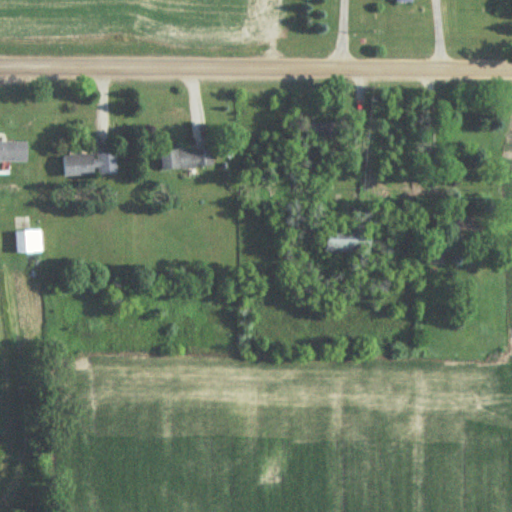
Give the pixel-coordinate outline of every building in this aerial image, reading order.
[(305,141),(330,141),(330,123),(305,123),(305,141)] [(160,172),(211,169),(210,149),(159,153),(160,172)] [(115,177),(114,150),(94,150),(94,156),(62,157),(62,178),(115,177)] [(449,250),(483,251),(484,220),(450,219),(449,250)] [(14,254),(39,254),(39,232),(14,232),(14,254)] [(368,233),(322,233),(322,253),(368,253),(368,233)] [(424,265),(442,265),(442,246),(424,246),(424,265)]
